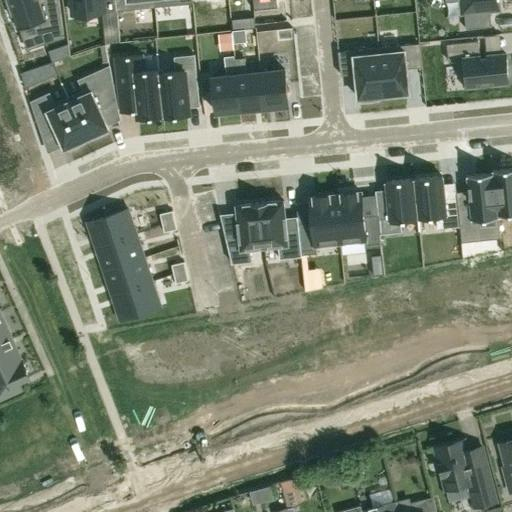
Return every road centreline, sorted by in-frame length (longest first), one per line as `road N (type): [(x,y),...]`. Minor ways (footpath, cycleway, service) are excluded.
road 1 (unclassified): [(153,498),(511,384)]
road 2 (unknown): [(300,59),(281,26),(250,15),(131,20),(96,50),(90,79),(108,173)]
road 3 (residential): [(0,218),(142,161),(180,157)]
road 4 (residential): [(333,142),(511,125)]
road 5 (residential): [(180,157),(333,142)]
road 6 (residential): [(333,142),(318,0)]
